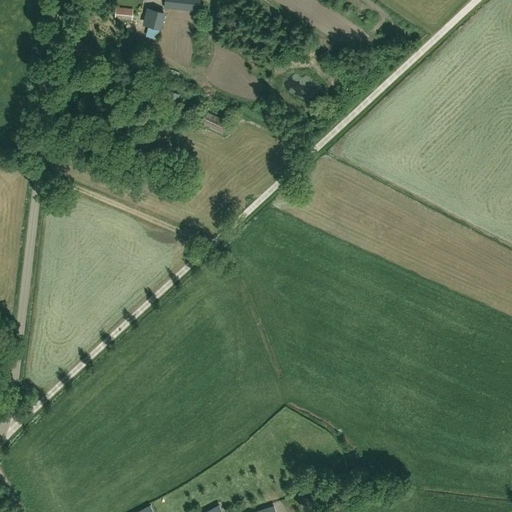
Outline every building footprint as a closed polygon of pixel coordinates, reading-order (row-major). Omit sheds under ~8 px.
[(199,11),(200,0),(164,0),(164,7),(199,11)] [(140,33),(154,37),(163,11),(148,6),(140,33)] [(134,20),(135,8),(117,7),(115,18),(134,20)] [(79,70),(81,50),(67,48),(66,69),(79,70)] [(170,115),(179,94),(168,89),(159,110),(170,115)] [(222,130),(227,120),(198,108),(194,119),(222,130)] [(173,183),(177,173),(165,168),(161,178),(173,183)]
